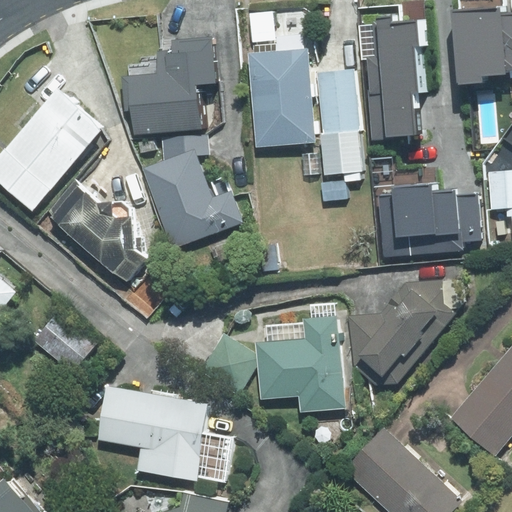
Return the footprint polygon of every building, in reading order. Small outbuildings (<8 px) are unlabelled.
[(280,13),(257,14),(259,40),(282,39),(280,13)] [(131,110),(138,109),(140,133),(215,126),(212,85),(230,83),(226,31),(181,35),(182,51),(166,53),(167,68),(127,71),(131,110)] [(325,141),(315,47),(313,31),(283,34),(285,51),(254,54),(264,147),(325,141)] [(511,45),(500,66),(511,72),(511,45)] [(503,126),(502,112),(510,111),(507,72),(474,75),(473,69),(440,72),(442,93),(392,97),(397,153),(485,145),(484,128),(503,126)] [(368,179),(368,172),(362,70),(327,72),(333,174),(348,174),(349,181),(323,182),(324,199),(355,197),(354,180),(368,179)] [(117,128),(71,84),(0,160),(0,175),(38,211),(117,128)] [(151,168),(183,245),(252,216),(242,191),(225,198),(208,158),(218,154),(217,134),(168,141),(168,161),(151,168)] [(511,171),(494,172),(495,232),(511,231),(511,171)] [(135,280),(152,259),(144,216),(121,214),(84,185),(58,217),(135,280)] [(0,319),(2,317),(29,288),(0,261),(0,256),(7,249),(0,242),(0,319)] [(369,353),(363,359),(364,369),(380,385),(399,381),(470,303),(472,281),(371,278),(370,315),(364,314),(364,349),(369,353)] [(103,343),(68,314),(43,344),(78,374),(103,343)] [(269,395),(308,395),(308,410),(354,410),(355,318),(311,318),(311,338),(270,337),(269,395)] [(230,333),(210,365),(247,388),(266,357),(230,333)] [(511,350),(457,415),(499,451),(511,435),(511,350)] [(101,441),(152,447),(149,472),(208,479),(217,397),(158,390),(107,384),(101,441)] [(397,422),(352,466),(396,511),(460,511),(473,500),(397,422)] [(9,484),(0,473),(0,511),(45,511),(48,510),(17,476),(9,484)] [(186,505),(157,511),(233,511),(235,502),(188,495),(186,505)]
